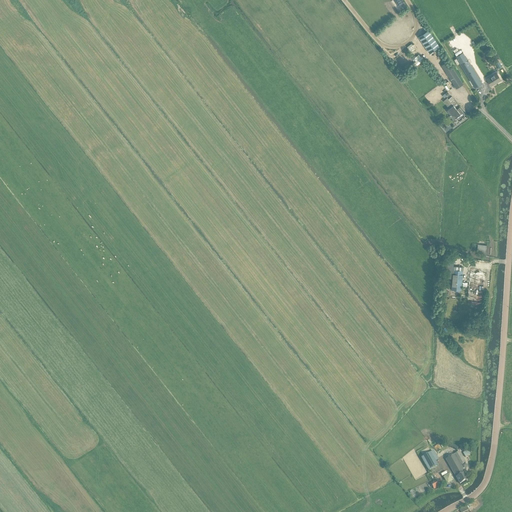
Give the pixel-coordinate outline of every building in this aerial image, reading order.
[(428,30),(418,37),(429,53),(439,46),(428,30)] [(475,89),(482,84),(463,52),(456,57),(475,89)] [(413,64),(415,67),(424,60),(422,57),(413,64)] [(452,67),(450,68),(446,62),(441,65),(456,89),(463,84),(452,67)] [(491,86),(501,80),(496,73),(486,79),(491,86)] [(457,110),(450,102),(454,99),(452,97),(448,100),(447,98),(443,102),(449,108),(446,111),(450,115),(457,110)] [(456,117),(458,119),(464,114),(459,108),(457,110),(450,115),(454,119),(456,117)] [(486,256),(487,245),(478,245),(477,255),(486,256)] [(445,254),(444,266),(453,267),(454,257),(454,255),(445,254)] [(444,266),(443,278),(452,279),(453,267),(444,266)] [(452,279),(451,290),(461,291),(461,286),(462,282),(463,271),(463,268),(453,267),(452,279)] [(454,455),(446,460),(460,484),(468,479),(462,470),(467,467),(459,452),(454,455)] [(430,453),(420,459),(428,471),(437,466),(430,453)] [(447,484),(454,480),(450,474),(443,477),(447,484)] [(433,482),(431,484),(434,489),(442,485),(439,480),(437,480),(436,478),(432,480),(433,482)]
